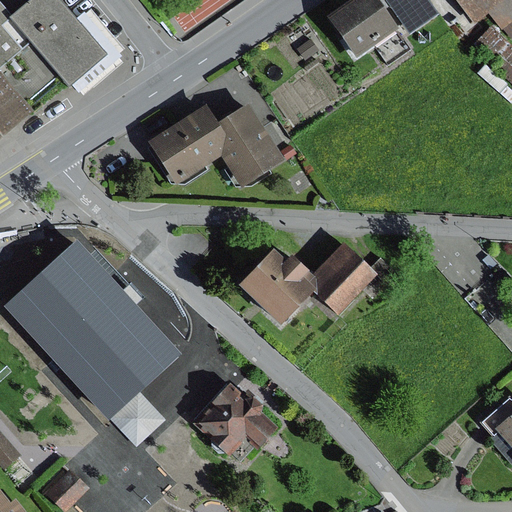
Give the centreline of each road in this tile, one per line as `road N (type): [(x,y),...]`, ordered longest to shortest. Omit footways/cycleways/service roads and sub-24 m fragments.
road 1 (residential): [(133,238),(310,392),(421,511)]
road 2 (residential): [(133,238),(187,213),(511,229)]
road 3 (tertiary): [(175,80),(52,161)]
road 4 (tertiary): [(292,0),(175,80)]
